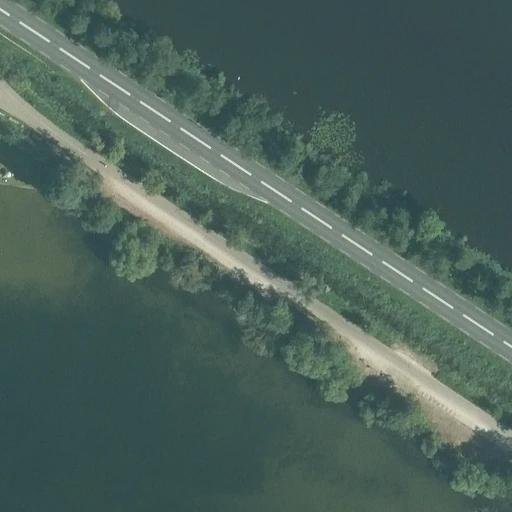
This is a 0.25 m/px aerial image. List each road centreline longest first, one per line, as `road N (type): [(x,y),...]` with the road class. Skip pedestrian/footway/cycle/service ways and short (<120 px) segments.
road 1 (unclassified): [(511,436),(0,97)]
road 2 (primary): [(511,345),(0,8)]
